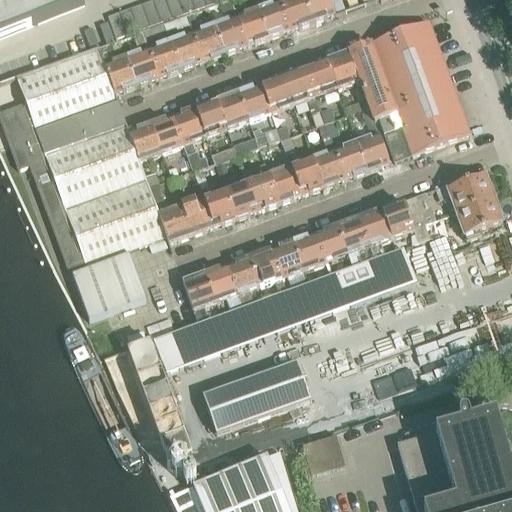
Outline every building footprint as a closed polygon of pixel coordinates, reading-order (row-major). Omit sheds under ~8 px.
[(81,0),(0,0),(0,42),(85,8),(81,0)] [(172,23),(164,0),(153,4),(161,27),(172,23)] [(184,19),(177,0),(164,0),(172,23),(184,19)] [(195,15),(189,0),(177,0),(184,19),(195,15)] [(206,11),(202,0),(189,0),(195,15),(206,11)] [(218,6),(215,0),(202,0),(206,11),(218,6)] [(288,0),(277,0),(280,6),(291,36),(313,28),(302,0),(296,0),(289,3),(288,0)] [(302,0),(313,28),(335,20),(327,0),(302,0)] [(339,0),(329,0),(336,16),(345,13),(339,0)] [(242,1),(229,5),(232,13),(245,9),(242,1)] [(161,27),(153,4),(142,8),(150,31),(161,27)] [(229,5),(219,9),(222,16),(232,13),(229,5)] [(280,6),(258,14),(269,44),(291,36),(280,6)] [(150,31),(142,8),(130,12),(139,35),(150,31)] [(139,35),(130,12),(119,16),(127,39),(139,35)] [(258,14),(236,22),(247,52),(269,44),(258,14)] [(119,16),(108,20),(116,43),(127,39),(119,16)] [(185,21),(163,29),(166,37),(188,29),(185,21)] [(236,22),(214,30),(225,60),(247,52),(236,22)] [(349,57),(360,87),(366,104),(369,113),(374,127),(379,125),(384,140),(402,134),(412,161),(470,140),(429,27),(349,57)] [(163,29),(143,37),(146,45),(166,37),(163,29)] [(214,30),(192,38),(203,68),(225,60),(214,30)] [(139,57),(126,62),(137,92),(159,84),(148,54),(149,53),(146,45),(143,37),(133,40),(139,57)] [(192,38),(170,46),(181,76),(203,68),(192,38)] [(170,46),(148,54),(159,84),(181,76),(170,46)] [(110,49),(99,53),(104,70),(115,100),(116,100),(137,92),(126,62),(115,66),(110,49)] [(99,53),(17,83),(26,108),(0,117),(0,124),(19,175),(30,171),(69,277),(86,271),(167,242),(158,219),(154,206),(149,193),(145,182),(140,167),(129,137),(125,124),(124,124),(120,113),(120,112),(116,100),(115,100),(104,70),(99,53)] [(349,57),(326,65),(337,95),(360,87),(349,57)] [(326,65),(304,73),(315,103),(337,95),(326,65)] [(304,73),(282,81),(293,111),(315,103),(304,73)] [(282,81),(261,89),(271,119),(293,111),(282,81)] [(261,89),(239,97),(250,127),(271,119),(261,89)] [(239,97),(217,105),(228,135),(250,127),(239,97)] [(366,104),(344,113),(347,121),(362,116),(369,113),(366,104)] [(217,105),(195,113),(206,143),(228,135),(217,105)] [(195,113),(173,121),(184,151),(193,177),(202,174),(209,171),(205,161),(198,163),(193,148),(206,143),(195,113)] [(330,113),(320,116),(325,129),(335,126),(330,113)] [(369,113),(362,116),(367,130),(374,127),(369,113)] [(320,116),(311,120),(316,132),(318,132),(325,129),(320,116)] [(173,121),(151,129),(162,159),(184,151),(173,121)] [(335,126),(325,129),(331,147),(341,143),(335,126)] [(151,129),(129,137),(140,167),(162,159),(151,129)] [(325,129),(318,132),(325,150),(332,147),(331,147),(325,129)] [(285,131),(277,134),(281,145),(290,142),(285,131)] [(400,136),(385,141),(395,168),(410,162),(400,136)] [(264,138),(255,141),(259,153),(269,150),(264,138)] [(379,139),(356,147),(368,177),(390,169),(379,139)] [(290,142),(281,145),(286,158),(295,154),(290,142)] [(356,147),(334,155),(346,185),(368,177),(356,147)] [(244,148),(234,152),(237,161),(248,157),(244,148)] [(334,155),(312,163),(324,193),(346,185),(334,155)] [(282,174),(269,179),(280,209),(302,201),(291,171),(287,162),(278,165),(282,174)] [(312,163),(291,171),(302,201),(324,193),(312,163)] [(224,166),(215,169),(219,179),(227,175),(224,166)] [(265,169),(243,177),(247,187),(258,217),(280,209),(269,179),(265,169)] [(176,171),(169,173),(172,182),(179,180),(176,171)] [(202,174),(193,177),(199,193),(208,190),(202,174)] [(156,178),(145,182),(149,193),(159,189),(156,178)] [(462,185),(436,194),(440,205),(450,201),(456,218),(494,204),(493,202),(494,199),(492,193),(489,191),(485,181),(463,189),(462,185)] [(247,187),(225,195),(236,225),(258,217),(247,187)] [(159,189),(149,193),(154,206),(165,202),(161,189),(159,189)] [(225,195),(203,203),(214,233),(236,225),(225,195)] [(425,230),(424,229),(436,225),(426,198),(414,202),(424,230),(425,230)] [(414,202),(403,206),(414,236),(418,247),(429,243),(425,230),(424,230),(414,202)] [(203,203),(181,211),(192,241),(214,233),(203,203)] [(482,240),(480,236),(503,228),(499,218),(499,214),(497,209),(495,207),(494,204),(456,218),(466,246),(482,240)] [(403,206),(381,214),(392,244),(414,236),(403,206)] [(181,211),(158,219),(167,242),(170,249),(192,241),(181,211)] [(381,214),(359,222),(374,264),(386,259),(382,248),(392,244),(381,214)] [(359,222),(337,230),(348,260),(352,272),(374,264),(359,222)] [(337,230),(315,238),(326,268),(348,260),(337,230)] [(315,238),(293,246),(304,276),(326,268),(315,238)] [(293,246),(271,254),(282,284),(288,282),(291,291),(305,286),(302,277),(304,276),(293,246)] [(403,254),(153,345),(166,379),(166,378),(351,311),(416,287),(403,254)] [(271,254),(249,262),(260,292),(274,287),(279,298),(286,296),(282,284),(271,254)] [(129,260),(73,280),(89,326),(146,305),(129,260)] [(249,262),(227,270),(242,312),(254,307),(250,296),(260,292),(249,262)] [(227,270),(205,278),(216,308),(226,304),(230,316),(242,312),(227,270)] [(183,286),(194,316),(198,328),(208,324),(204,313),(216,308),(205,278),(183,286)] [(297,368),(203,401),(216,439),(311,405),(297,368)] [(463,421),(396,440),(399,450),(398,450),(415,511),(511,511),(511,478),(496,422),(471,430),(471,429),(470,429),(470,428),(470,427),(469,427),(469,426),(468,425),(467,425),(467,424),(466,423),(465,423),(465,422),(464,422),(463,421)] [(183,436),(160,445),(169,468),(192,459),(183,436)] [(287,511),(267,462),(193,492),(200,511),(287,511)]
